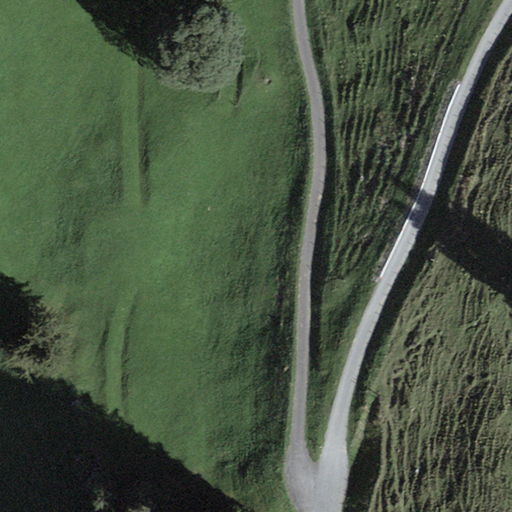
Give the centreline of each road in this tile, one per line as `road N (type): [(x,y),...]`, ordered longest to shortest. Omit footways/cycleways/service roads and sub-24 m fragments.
road 1 (track): [(328,511),(362,332),(419,215),(469,75),(509,0)]
road 2 (unknown): [(326,503),(294,437),(314,186),(315,98),(299,0)]
